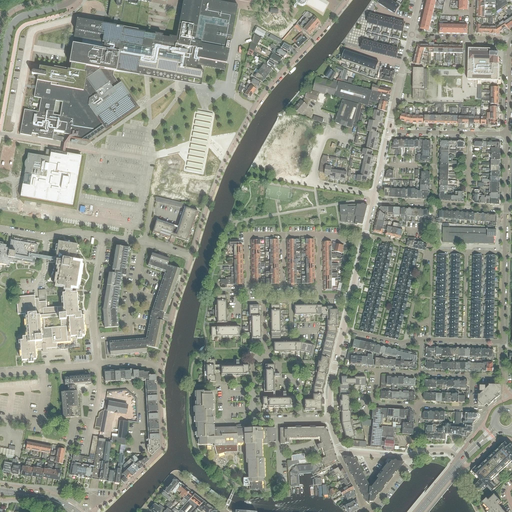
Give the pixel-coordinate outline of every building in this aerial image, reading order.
[(37,137),(38,137),(52,140),(63,142),(64,138),(53,136),(54,130),(65,132),(64,134),(67,134),(70,135),(72,135),(71,138),(75,139),(78,139),(81,140),(102,125),(105,130),(139,107),(138,107),(135,102),(129,94),(121,82),(119,84),(113,75),(114,71),(131,74),(137,75),(139,69),(194,79),(202,80),(203,71),(204,66),(225,70),(227,64),(231,39),(236,13),(237,8),(237,5),(210,0),(183,0),(180,16),(180,19),(176,38),(169,36),(169,38),(162,37),(163,35),(155,33),(155,34),(152,34),(147,33),(147,31),(138,30),(135,29),(116,26),(113,25),(106,24),(104,24),(77,19),(73,41),(70,60),(69,63),(71,63),(70,70),(54,67),(53,69),(39,66),(38,72),(33,71),(32,71),(31,72),(31,73),(32,74),(33,74),(38,75),(37,77),(37,79),(36,82),(34,97),(41,98),(39,112),(31,111),(27,110),(24,110),(21,126),(20,134),(31,136),(32,133),(38,135),(37,137)] [(113,25),(116,26),(118,18),(121,19),(122,13),(124,0),(129,1),(129,3),(137,5),(138,0),(141,1),(149,2),(150,2),(151,2),(151,1),(151,0),(150,0),(109,0),(112,0),(109,14),(111,14),(110,15),(110,16),(108,16),(114,17),(113,25)] [(296,0),(297,1),(297,3),(298,5),(300,6),(303,6),(305,5),(306,3),(323,12),(328,3),(324,0),(296,0)] [(385,0),(382,5),(386,8),(391,0),(385,0)] [(392,0),(391,0),(386,8),(391,11),(397,2),(396,1),(396,2),(392,0)] [(505,0),(502,0),(496,4),(496,8),(506,1),(505,0)] [(501,9),(508,4),(506,1),(496,8),(496,12),(501,9)] [(397,2),(391,11),(395,14),(401,4),(397,2)] [(436,15),(436,13),(433,12),(434,9),(425,7),(424,12),(436,15)] [(495,13),(495,16),(497,16),(501,23),(499,24),(503,31),(505,29),(507,28),(504,23),(498,13),(496,12),(495,13)] [(311,20),(317,26),(319,24),(319,23),(320,22),(318,21),(310,13),(306,18),(307,19),(308,18),(311,20)] [(306,18),(305,20),(315,29),(315,28),(314,28),(315,27),(316,28),(317,26),(311,20),(310,21),(306,18)] [(433,26),(434,24),(431,23),(431,20),(423,18),(422,23),(433,26)] [(315,29),(305,20),(303,21),(305,23),(307,24),(306,26),(312,32),(314,30),(313,29),(314,28),(315,29)] [(309,34),(310,33),(310,34),(312,32),(306,26),(305,27),(301,24),(299,26),(303,29),(307,33),(309,34)] [(496,26),(495,26),(495,34),(498,34),(500,32),(501,32),(503,31),(499,24),(496,26)] [(256,27),(253,32),(260,35),(263,37),(266,32),(262,30),(256,27)] [(301,33),(292,41),(298,47),(307,39),(301,33)] [(291,47),(289,46),(281,42),(282,41),(270,34),(269,38),(274,41),(275,41),(282,45),(281,48),(289,52),(291,47)] [(252,42),(257,45),(261,39),(254,35),(252,42)] [(254,52),(257,45),(252,42),(251,42),(249,49),(254,52)] [(279,48),(271,44),(270,47),(277,51),(275,54),(283,58),(287,53),(278,48),(279,48)] [(270,52),(263,48),(261,51),(267,54),(271,56),(269,59),(273,61),(277,63),(282,59),(281,58),(272,54),(270,52)] [(468,50),(468,79),(468,80),(495,81),(498,81),(499,64),(497,64),(498,57),(498,53),(498,49),(496,49),(491,49),(490,49),(470,48),(470,49),(468,49),(468,50)] [(349,52),(344,50),(341,61),(346,63),(349,52)] [(346,62),(351,63),(354,54),(349,52),(346,63),(346,62)] [(359,56),(354,54),(351,63),(356,65),(359,56)] [(361,67),(364,57),(359,56),(356,65),(361,67)] [(256,57),(255,59),(258,61),(262,63),(262,64),(263,63),(273,69),(276,64),(272,62),(269,60),(267,62),(265,60),(265,61),(260,58),(259,59),(256,57)] [(361,67),(366,68),(369,59),(364,57),(361,67)] [(374,61),(369,59),(366,68),(370,70),(374,61)] [(272,70),(270,68),(263,64),(262,64),(262,63),(258,61),(257,63),(262,66),(260,68),(260,69),(268,74),(271,71),(271,70),(272,70)] [(375,72),(379,62),(374,61),(370,70),(375,72)] [(255,72),(256,73),(265,78),(267,76),(268,75),(268,74),(260,69),(260,68),(254,66),(253,67),(255,69),(253,71),(255,72)] [(413,68),(413,69),(412,88),(413,88),(412,99),(424,100),(425,89),(427,89),(428,69),(424,69),(424,68),(413,68)] [(194,79),(139,69),(137,75),(201,87),(202,80),(194,79)] [(329,69),(325,76),(332,81),(336,74),(329,69)] [(381,75),(394,78),(395,72),(389,70),(385,69),(384,69),(383,70),(382,70),(381,75)] [(250,70),(249,72),(253,74),(255,75),(253,77),(262,83),(264,79),(265,78),(256,73),(255,72),(253,71),(250,70)] [(260,82),(258,81),(253,78),(251,82),(248,80),(247,83),(250,84),(250,83),(256,86),(258,87),(260,82)] [(338,84),(316,78),(313,91),(334,96),(338,84)] [(254,88),(247,84),(246,87),(245,88),(253,94),(256,90),(254,88)] [(246,92),(244,94),(247,96),(248,96),(250,98),(253,94),(245,88),(243,87),(240,85),(238,91),(240,93),(243,89),(244,90),(246,91),(246,92)] [(392,90),(379,87),(378,92),(382,94),(390,96),(392,90)] [(301,114),(308,106),(307,105),(312,100),(317,101),(319,93),(307,90),(305,98),(302,101),(301,100),(294,109),(301,114)] [(209,107),(221,97),(215,91),(204,101),(209,107)] [(390,96),(382,94),(381,98),(385,99),(384,102),(389,104),(390,96)] [(357,128),(361,110),(362,105),(342,100),(334,122),(340,125),(341,124),(342,125),(341,125),(346,127),(352,129),(353,126),(357,128)] [(373,108),(374,108),(377,109),(387,112),(388,107),(379,104),(379,107),(374,105),(373,108)] [(400,121),(405,122),(407,115),(408,108),(406,108),(405,113),(405,114),(401,113),(400,121)] [(285,118),(267,151),(277,157),(296,125),(285,118)] [(71,138),(72,135),(70,135),(65,142),(64,143),(64,144),(63,147),(63,148),(63,149),(63,151),(63,152),(62,153),(65,153),(65,152),(65,151),(65,150),(65,148),(66,148),(66,145),(66,144),(71,138)] [(456,151),(463,151),(463,148),(464,148),(464,141),(457,141),(457,146),(455,146),(455,148),(456,148),(456,151)] [(38,156),(28,154),(27,160),(27,159),(26,160),(26,161),(25,161),(25,162),(25,163),(24,164),(24,165),(24,166),(25,167),(25,168),(24,177),(23,181),(22,185),(20,197),(72,206),(81,156),(65,153),(62,153),(61,152),(46,150),(45,157),(42,156),(38,156)] [(263,157),(261,169),(302,177),(304,164),(263,157)] [(421,180),(430,180),(430,172),(421,171),(421,180)] [(190,191),(205,195),(207,184),(193,180),(192,183),(197,184),(195,191),(190,190),(190,191)] [(475,203),(477,203),(479,203),(480,201),(479,198),(480,198),(482,198),(482,196),(482,194),(480,194),(480,193),(480,190),(475,190),(475,194),(473,194),(473,201),(475,203)] [(417,191),(417,199),(421,199),(425,199),(428,199),(429,198),(429,191),(417,191)] [(447,192),(439,192),(439,200),(443,201),(444,196),(445,196),(445,195),(447,195),(447,192)] [(457,202),(463,202),(463,192),(455,192),(455,195),(457,195),(457,202)] [(362,225),(363,225),(367,205),(353,205),(340,206),(341,222),(346,223),(357,225),(358,224),(362,225)] [(157,220),(156,220),(156,221),(152,233),(170,239),(169,241),(170,243),(172,244),(174,243),(175,238),(188,242),(198,212),(186,207),(185,207),(184,207),(184,208),(178,227),(157,220)] [(381,207),(379,209),(380,209),(381,211),(383,212),(385,212),(385,215),(386,215),(387,216),(388,215),(388,207),(381,207)] [(387,220),(385,219),(386,217),(390,219),(390,217),(387,216),(386,215),(385,215),(383,213),(380,211),(379,210),(378,215),(377,216),(377,217),(377,218),(377,219),(377,220),(388,223),(388,222),(387,221),(387,220)] [(439,210),(439,219),(436,218),(436,221),(443,222),(444,219),(444,211),(439,210)] [(396,223),(394,223),(392,228),(391,235),(393,236),(393,237),(395,237),(396,237),(398,229),(397,229),(398,226),(398,224),(399,224),(396,223)] [(496,230),(494,230),(494,227),(487,226),(487,229),(449,228),(449,224),(443,224),(443,228),(442,243),(449,243),(449,242),(458,243),(464,243),(466,243),(467,242),(470,242),(471,243),(473,243),(473,244),(479,244),(479,243),(488,243),(488,244),(494,244),(494,239),(495,239),(495,237),(494,237),(496,237),(496,230)] [(381,233),(382,233),(383,230),(384,230),(383,234),(386,234),(387,228),(383,227),(375,225),(375,228),(374,228),(374,230),(374,231),(379,233),(381,234),(381,233)] [(412,248),(414,240),(415,238),(409,238),(408,239),(407,246),(412,248)] [(37,245),(11,240),(9,249),(7,248),(6,248),(6,246),(0,244),(0,264),(9,266),(10,263),(14,264),(14,261),(34,264),(35,258),(35,255),(37,245)] [(230,240),(230,245),(234,245),(234,255),(242,255),(242,249),(242,245),(239,245),(239,240),(230,240)] [(58,241),(55,258),(45,256),(35,255),(35,258),(45,260),(55,261),(58,262),(57,265),(60,266),(57,286),(63,287),(66,287),(65,290),(65,291),(65,293),(70,293),(71,292),(71,291),(71,288),(76,289),(79,274),(81,262),(72,261),(72,259),(73,257),(75,258),(77,244),(58,241)] [(420,243),(415,241),(414,248),(426,251),(427,245),(423,244),(424,243),(421,242),(420,243)] [(335,249),(334,252),(341,253),(343,245),(336,244),(336,246),(335,249)] [(105,312),(103,312),(104,320),(105,320),(106,324),(104,324),(105,328),(117,327),(118,327),(118,326),(118,324),(118,323),(118,319),(118,318),(117,310),(118,302),(118,301),(119,297),(119,296),(120,290),(120,289),(122,277),(123,276),(126,276),(126,272),(126,270),(127,264),(127,263),(128,257),(129,256),(129,252),(129,251),(130,249),(130,248),(128,248),(116,246),(115,250),(115,254),(114,262),(113,266),(113,268),(112,274),(109,273),(108,277),(110,277),(109,282),(108,281),(107,285),(108,286),(108,287),(107,287),(105,295),(107,295),(106,299),(105,299),(103,307),(105,307),(105,312)] [(109,342),(106,342),(107,356),(114,355),(114,354),(118,353),(118,355),(126,354),(126,353),(130,352),(130,354),(138,353),(138,352),(142,351),(142,353),(146,353),(146,347),(146,345),(148,346),(148,347),(155,348),(158,349),(159,345),(157,344),(158,340),(159,341),(161,333),(160,333),(160,329),(162,329),(163,321),(162,321),(164,313),(166,313),(168,306),(167,305),(168,301),(169,302),(172,295),(171,294),(172,290),(173,291),(176,283),(174,283),(176,279),(177,279),(179,275),(177,275),(178,273),(179,273),(180,270),(177,269),(169,266),(169,267),(167,266),(169,259),(165,258),(165,259),(163,259),(164,258),(160,256),(159,258),(155,256),(156,255),(152,253),(148,265),(147,267),(148,267),(150,267),(151,268),(152,268),(155,269),(156,270),(161,271),(162,271),(164,272),(165,272),(164,274),(152,311),(151,311),(150,316),(150,317),(148,326),(146,339),(112,341),(110,342),(109,342)] [(243,280),(228,280),(226,280),(221,280),(221,288),(227,288),(227,285),(236,285),(241,285),(243,285),(243,284),(243,283),(243,282),(243,281),(243,280)] [(324,286),(324,291),(332,291),(332,283),(332,281),(324,281),(324,285),(324,286)] [(84,326),(84,325),(83,315),(81,315),(81,312),(78,312),(77,292),(70,293),(65,293),(62,293),(63,307),(46,308),(46,301),(41,302),(35,302),(35,296),(29,296),(16,297),(17,311),(18,315),(23,314),(23,317),(25,317),(26,326),(27,336),(22,337),(22,340),(20,341),(21,357),(22,361),(25,361),(28,360),(28,363),(29,363),(33,362),(33,360),(36,360),(35,350),(41,349),(50,348),(53,348),(57,348),(57,343),(59,343),(66,342),(71,342),(71,337),(76,336),(77,339),(78,339),(82,338),(82,336),(85,336),(84,329),(84,326)] [(217,317),(217,323),(226,323),(226,295),(226,293),(217,293),(217,295),(217,306),(215,306),(215,310),(213,310),(213,314),(215,314),(215,317),(217,317)] [(252,343),(261,343),(260,316),(259,316),(258,305),(249,305),(249,317),(251,317),(251,322),(249,322),(249,325),(247,325),(247,329),(250,329),(250,333),(251,333),(252,343)] [(271,338),(271,340),(280,340),(280,338),(280,327),(282,327),(282,323),(284,323),(284,319),(282,319),(282,316),(280,316),(280,305),(270,305),(271,338)] [(316,305),(294,306),(294,315),(299,315),(300,315),(300,316),(300,317),(303,317),(303,319),(307,319),(307,317),(311,317),(311,316),(311,315),(312,315),(316,315),(316,305)] [(322,305),(316,305),(316,315),(321,315),(321,318),(327,318),(327,326),(336,326),(338,326),(338,310),(332,310),(332,307),(327,307),(322,307),(322,305)] [(239,336),(241,336),(241,327),(238,327),(211,327),(211,337),(222,336),(222,338),(226,338),(226,340),(230,340),(230,338),(233,338),(233,336),(239,336)] [(310,354),(312,354),(315,345),(312,345),(301,342),(273,343),(274,352),(279,352),(279,354),(283,354),(283,356),(287,356),(287,353),(290,353),(290,352),(300,351),(310,354)] [(436,348),(435,348),(427,347),(426,348),(426,349),(426,352),(432,352),(432,355),(433,355),(433,356),(436,356),(436,355),(436,350),(436,348)] [(402,351),(397,350),(397,352),(395,358),(395,359),(398,359),(399,357),(401,357),(400,359),(404,360),(405,355),(402,355),(402,351)] [(351,352),(348,351),(346,360),(350,361),(350,364),(356,364),(356,356),(353,356),(354,353),(352,352),(351,352)] [(404,360),(405,360),(409,361),(411,353),(402,351),(402,355),(405,355),(404,360)] [(317,366),(315,372),(317,373),(325,374),(326,374),(327,369),(328,367),(329,364),(330,359),(328,359),(329,358),(321,356),(319,356),(318,362),(317,364),(317,366)] [(425,368),(427,369),(435,369),(435,363),(435,359),(426,358),(426,361),(425,368)] [(395,361),(395,365),(395,367),(400,367),(400,364),(403,364),(404,360),(400,359),(398,359),(398,361),(395,361)] [(215,360),(204,360),(204,366),(204,371),(204,377),(204,382),(213,382),(215,382),(215,376),(215,373),(215,372),(215,371),(215,367),(215,366),(215,365),(215,360)] [(236,365),(221,365),(221,372),(221,373),(221,377),(243,376),(243,374),(248,374),(248,365),(243,365),(242,365),(242,363),(240,363),(240,362),(239,362),(239,360),(236,360),(236,365)] [(405,360),(404,360),(403,364),(400,364),(400,367),(408,368),(409,362),(409,361),(405,360)] [(275,392),(275,384),(275,377),(279,377),(279,374),(278,374),(278,372),(276,373),(276,371),(274,371),(274,365),(265,365),(265,370),(263,370),(264,392),(275,392)] [(105,371),(104,371),(104,372),(105,382),(128,381),(131,380),(131,379),(132,379),(132,371),(132,369),(130,369),(127,370),(106,371),(105,371)] [(133,369),(132,369),(132,371),(132,379),(137,379),(137,380),(142,380),(142,381),(145,381),(147,412),(147,413),(158,412),(158,411),(156,375),(150,375),(149,375),(149,372),(146,372),(144,372),(144,371),(141,371),(139,372),(138,370),(136,371),(135,371),(134,371),(134,369),(133,369)] [(67,392),(61,392),(63,418),(65,418),(70,418),(79,417),(78,405),(77,391),(76,385),(86,384),(91,384),(91,383),(90,375),(85,376),(85,375),(74,376),(74,377),(64,378),(65,385),(66,385),(67,392)] [(469,392),(469,388),(467,388),(467,381),(466,381),(466,380),(464,380),(463,380),(461,380),(460,388),(465,388),(466,389),(466,392),(469,392)] [(478,406),(484,406),(486,404),(489,406),(500,396),(497,393),(500,391),(500,385),(489,385),(489,386),(490,388),(487,391),(485,389),(485,386),(480,386),(480,391),(483,391),(485,393),(481,396),(480,394),(480,395),(478,395),(478,406)] [(196,407),(194,407),(195,423),(197,423),(197,438),(206,437),(206,428),(214,428),(214,425),(213,425),(213,418),(211,418),(211,411),(212,411),(212,395),(210,395),(210,392),(203,392),(203,391),(196,391),(196,407)] [(464,396),(461,396),(462,393),(462,392),(459,392),(459,391),(459,394),(458,400),(458,402),(464,403),(464,400),(466,400),(466,394),(464,394),(464,396)] [(286,392),(283,392),(283,397),(262,397),(263,407),(268,406),(268,408),(290,408),(290,406),(296,406),(295,397),(289,397),(288,395),(287,395),(287,393),(286,393),(286,392)] [(313,400),(304,400),(304,411),(321,411),(321,405),(324,405),(324,400),(324,394),(323,394),(313,394),(313,400)] [(339,395),(339,401),(339,403),(339,406),(339,412),(341,412),(350,412),(350,411),(350,406),(350,403),(350,401),(350,395),(349,395),(339,395)] [(127,405),(109,402),(107,411),(108,411),(114,413),(119,414),(119,413),(126,415),(127,405)] [(381,409),(373,408),(373,409),(371,419),(373,419),(370,447),(380,448),(380,445),(384,446),(384,451),(392,452),(394,437),(394,436),(393,436),(394,433),(396,433),(396,428),(395,428),(386,427),(382,427),(381,428),(378,428),(379,426),(379,424),(381,424),(381,420),(382,418),(382,419),(383,419),(385,419),(386,419),(387,419),(387,418),(388,411),(388,409),(383,409),(381,409)] [(100,431),(99,432),(104,433),(108,411),(107,411),(104,410),(103,411),(103,412),(102,419),(101,422),(101,425),(100,428),(100,431)] [(407,423),(410,423),(413,423),(413,413),(413,412),(411,410),(405,410),(405,412),(405,416),(407,416),(408,416),(408,420),(407,423)] [(149,445),(147,445),(147,451),(151,455),(157,450),(156,445),(159,445),(160,445),(158,414),(158,412),(147,413),(147,414),(149,445)] [(449,434),(449,436),(450,436),(450,437),(451,437),(452,437),(457,437),(458,437),(459,437),(460,437),(461,436),(461,435),(461,428),(461,425),(461,422),(462,413),(456,413),(455,425),(455,428),(449,427),(449,434)] [(111,443),(112,443),(125,445),(126,439),(128,422),(120,421),(118,437),(112,437),(111,443)] [(426,425),(426,433),(428,433),(434,433),(435,433),(436,424),(433,424),(433,425),(426,425)] [(438,426),(439,425),(436,424),(435,433),(434,433),(434,439),(439,439),(439,440),(440,440),(441,440),(442,440),(442,439),(442,434),(438,434),(438,429),(439,426),(438,426)] [(449,434),(449,427),(455,428),(455,425),(446,424),(446,427),(446,434),(449,434)] [(463,425),(461,425),(461,428),(461,435),(462,435),(462,437),(467,438),(472,432),(472,431),(473,425),(467,425),(467,428),(464,428),(464,425),(463,425)] [(206,437),(197,438),(199,438),(199,445),(207,445),(207,444),(214,444),(214,446),(217,455),(216,455),(226,452),(237,452),(237,445),(237,443),(244,443),(244,444),(245,444),(246,459),(248,459),(248,478),(246,478),(247,486),(249,486),(249,489),(249,490),(253,490),(256,489),(263,489),(262,478),(264,478),(263,458),(262,458),(261,447),(261,445),(261,444),(268,443),(268,442),(276,442),(275,427),(261,428),(256,428),(252,428),(251,428),(244,428),(236,428),(228,428),(225,428),(216,428),(214,428),(206,428),(206,437)] [(280,428),(280,444),(284,444),(284,443),(286,443),(289,443),(289,440),(286,440),(286,438),(317,438),(317,437),(319,437),(319,427),(315,428),(312,428),(309,428),(301,428),(298,428),(295,428),(287,428),(287,430),(284,430),(284,428),(280,428)] [(319,444),(317,445),(318,450),(321,449),(322,448),(325,457),(324,458),(321,458),(322,460),(321,461),(322,464),(322,465),(323,464),(324,468),(333,465),(332,461),(338,459),(336,456),(335,456),(334,454),(335,453),(332,445),(331,445),(329,440),(331,439),(328,431),(327,432),(325,429),(324,429),(324,427),(319,427),(319,437),(321,441),(320,441),(321,444),(319,444)] [(93,479),(94,480),(94,479),(97,479),(97,480),(98,480),(99,480),(100,478),(102,462),(103,462),(105,444),(105,442),(105,440),(99,439),(98,439),(98,440),(96,452),(96,455),(95,456),(95,460),(94,461),(93,467),(92,476),(91,479),(93,479)] [(112,443),(111,443),(105,442),(105,444),(103,462),(109,462),(112,443)] [(471,470),(470,472),(476,478),(478,477),(480,480),(474,486),(476,488),(477,488),(478,490),(480,492),(487,486),(492,492),(497,487),(493,483),(492,483),(492,482),(491,482),(511,461),(511,445),(510,444),(509,446),(507,445),(505,442),(503,444),(502,445),(500,447),(499,448),(489,458),(488,460),(487,459),(478,468),(476,466),(471,470)] [(0,453),(13,456),(15,447),(9,446),(8,450),(0,448),(0,453)] [(72,461),(70,475),(71,475),(71,476),(76,476),(78,465),(74,464),(75,460),(79,461),(80,456),(77,455),(73,454),(73,456),(73,457),(73,459),(72,461)] [(298,460),(305,459),(304,456),(304,454),(291,456),(291,461),(287,461),(288,469),(292,465),(299,464),(299,463),(306,462),(306,459),(298,460)] [(130,459),(139,469),(143,465),(139,460),(134,455),(130,459)] [(148,460),(147,458),(147,457),(144,457),(144,458),(143,458),(142,456),(139,460),(143,465),(147,462),(147,461),(148,460)] [(349,469),(358,465),(354,458),(342,456),(349,469)] [(12,464),(6,463),(6,461),(7,461),(7,459),(6,458),(5,461),(4,462),(2,472),(3,472),(3,473),(4,474),(5,474),(6,473),(6,472),(10,473),(11,467),(12,464)] [(139,469),(130,459),(126,463),(136,472),(139,469)] [(12,460),(12,462),(12,464),(11,467),(13,467),(12,473),(13,473),(13,474),(14,474),(17,475),(17,474),(18,474),(18,472),(19,466),(16,465),(17,460),(12,460)] [(26,476),(26,475),(29,462),(27,462),(26,462),(25,467),(22,466),(21,474),(21,475),(25,476),(25,475),(26,475),(26,476)] [(33,467),(33,468),(32,476),(35,477),(36,476),(37,476),(37,477),(40,462),(39,463),(37,463),(37,466),(36,466),(36,468),(33,467)] [(47,469),(44,468),(42,478),(43,478),(43,477),(46,478),(46,477),(48,478),(51,463),(48,462),(47,469)] [(105,481),(106,481),(109,463),(109,462),(103,462),(102,462),(99,480),(104,481),(105,481)] [(380,472),(389,480),(400,467),(396,463),(394,466),(394,465),(392,464),(389,462),(388,464),(387,463),(380,472)] [(113,482),(116,463),(113,463),(112,470),(109,469),(107,479),(107,481),(113,482)] [(136,472),(126,463),(124,465),(123,465),(123,467),(126,470),(132,476),(133,475),(133,474),(134,473),(134,474),(136,472)] [(87,466),(78,465),(76,476),(85,478),(87,466)] [(312,475),(315,474),(320,471),(314,465),(296,466),(290,473),(291,487),(299,486),(298,476),(300,474),(311,474),(312,475)] [(358,465),(349,469),(354,480),(363,475),(358,465)] [(89,478),(91,479),(92,476),(93,467),(87,466),(85,478),(89,479),(89,478)] [(338,468),(329,473),(331,478),(336,475),(337,477),(336,478),(339,482),(340,482),(348,477),(346,474),(344,469),(339,471),(338,468)] [(132,476),(126,470),(122,474),(125,476),(128,480),(132,476)] [(373,484),(381,491),(389,480),(380,472),(376,477),(378,478),(373,484)] [(192,473),(189,477),(201,486),(204,483),(192,473)] [(363,475),(354,480),(360,491),(366,488),(369,486),(369,485),(363,475)] [(348,477),(340,482),(339,482),(342,488),(351,483),(348,477)] [(168,495),(169,493),(171,491),(178,482),(175,479),(173,479),(163,491),(168,495)] [(174,494),(177,490),(182,484),(178,482),(171,491),(174,494)] [(183,498),(185,496),(190,491),(182,484),(177,490),(181,493),(179,495),(183,498)] [(336,493),(332,496),(336,494),(338,498),(344,496),(354,490),(351,484),(336,493)] [(381,491),(373,484),(371,487),(370,487),(369,486),(366,488),(360,491),(366,502),(367,502),(369,502),(368,503),(369,503),(369,502),(370,502),(371,502),(372,502),(373,501),(381,491)] [(221,502),(224,498),(212,488),(209,492),(221,502)] [(345,500),(345,499),(355,495),(354,490),(344,496),(344,498),(343,499),(339,500),(340,502),(343,500),(345,500)] [(163,491),(160,495),(162,496),(168,501),(171,497),(173,499),(175,497),(173,496),(169,493),(168,495),(163,491)] [(184,506),(189,500),(194,494),(190,491),(185,496),(183,498),(180,503),(179,503),(184,506)] [(204,502),(194,494),(189,500),(184,506),(177,511),(194,511),(199,507),(204,502)] [(499,511),(503,509),(500,507),(502,505),(501,503),(502,503),(494,494),(488,500),(487,498),(482,502),(490,510),(488,511),(487,511),(499,511)] [(345,499),(345,500),(346,503),(343,504),(344,506),(353,501),(356,500),(355,495),(345,499)] [(344,509),(346,511),(352,511),(359,509),(357,506),(356,500),(353,501),(344,506),(343,506),(340,507),(343,510),(344,509)] [(210,511),(213,509),(204,502),(199,507),(194,511),(210,511)] [(158,506),(157,505),(155,503),(150,510),(152,511),(163,511),(165,509),(159,505),(158,506)] [(171,503),(167,507),(165,509),(163,511),(170,511),(171,511),(169,510),(172,504),(171,503)]
